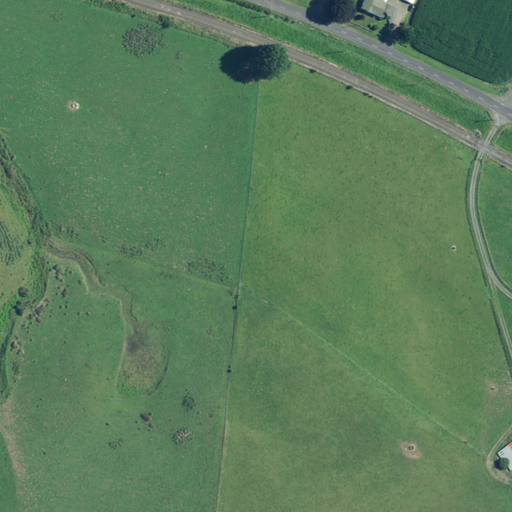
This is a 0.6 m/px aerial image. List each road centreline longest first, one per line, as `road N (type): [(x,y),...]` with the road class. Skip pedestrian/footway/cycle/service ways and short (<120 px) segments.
road 1 (unclassified): [(263,0),(511,115)]
road 2 (track): [(511,103),(479,169),(473,206),(486,260)]
